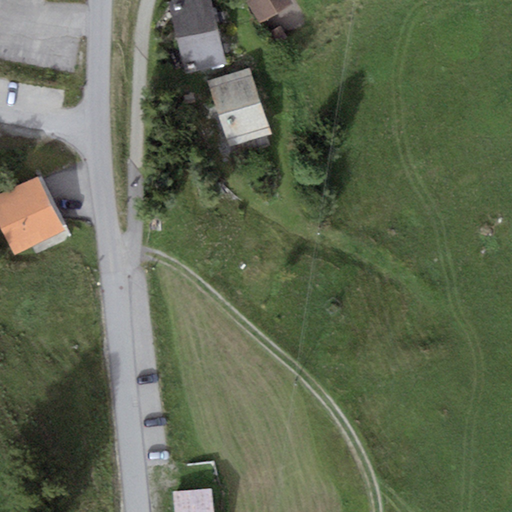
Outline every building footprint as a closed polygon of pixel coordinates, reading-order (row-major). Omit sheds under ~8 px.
[(183,0),(168,4),(177,39),(217,29),(209,0),(183,0)] [(291,0),(290,0),(246,0),(259,20),(291,0)] [(177,39),(186,74),(226,64),(217,29),(177,39)] [(249,68),(209,82),(231,148),(272,134),(249,68)] [(63,230),(37,177),(0,194),(0,227),(12,253),(63,230)] [(212,511),(210,489),(173,493),(175,511),(212,511)]
